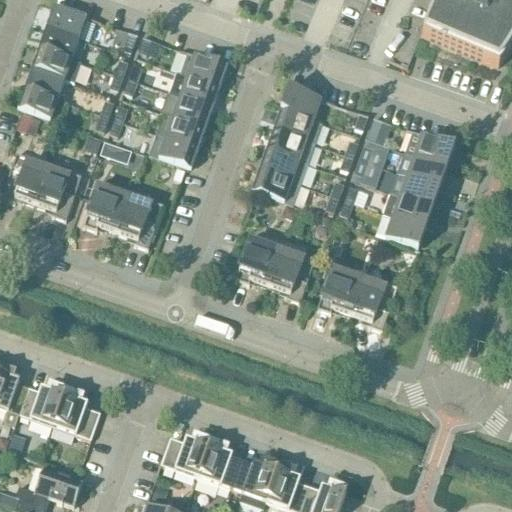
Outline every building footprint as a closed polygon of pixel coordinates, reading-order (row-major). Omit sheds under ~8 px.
[(497,72),(503,65),(507,58),(511,50),(511,49),(511,0),(437,0),(420,40),(497,72)] [(45,32),(45,33),(77,45),(85,23),(52,12),(47,33),(45,32)] [(31,73),(31,74),(62,85),(63,84),(74,88),(81,68),(70,64),(77,45),(45,33),(40,53),(38,52),(38,54),(33,73),(31,73)] [(123,53),(131,56),(136,42),(128,39),(123,53)] [(142,44),(137,58),(145,61),(150,47),(142,44)] [(175,78),(175,79),(218,94),(219,93),(217,92),(226,73),(193,61),(186,81),(175,78)] [(118,66),(113,80),(122,83),(127,69),(118,66)] [(132,71),(122,99),(130,102),(140,74),(132,71)] [(24,93),(24,94),(55,105),(62,85),(31,74),(26,94),(24,93)] [(175,79),(168,99),(211,114),(212,113),(210,112),(218,94),(175,79)] [(108,94),(117,97),(122,83),(113,80),(108,94)] [(24,94),(18,116),(56,130),(64,108),(55,105),(24,94)] [(279,114),(279,115),(312,127),(319,106),(287,94),(281,115),(279,114)] [(162,119),(162,120),(204,135),(205,133),(203,133),(211,114),(168,99),(161,118),(162,119)] [(104,107),(99,121),(107,124),(112,110),(104,107)] [(118,111),(112,126),(121,129),(126,115),(118,111)] [(272,135),(272,136),(315,150),(322,130),(312,127),(279,115),(274,135),(272,135)] [(20,118),(14,135),(34,142),(40,125),(20,118)] [(155,139),(156,139),(155,141),(197,155),(197,154),(195,153),(204,135),(162,120),(155,139)] [(353,134),(361,137),(366,123),(358,120),(353,134)] [(94,135),(102,138),(107,124),(99,121),(94,135)] [(372,123),(365,144),(383,151),(391,130),(372,123)] [(112,126),(108,139),(116,142),(121,129),(112,126)] [(265,155),(265,156),(307,171),(315,150),(272,136),(267,156),(265,155)] [(148,162),(157,165),(187,176),(197,155),(155,141),(148,162)] [(420,141),(412,162),(445,174),(445,172),(443,172),(452,152),(420,141)] [(87,142),(83,155),(95,159),(99,147),(87,142)] [(365,144),(357,165),(380,174),(388,153),(383,151),(365,144)] [(103,147),(98,160),(126,169),(130,156),(103,147)] [(348,147),(343,161),(352,164),(357,150),(348,147)] [(258,175),(258,177),(300,192),(307,171),(265,156),(260,176),(258,175)] [(403,159),(396,179),(438,194),(438,193),(436,192),(445,174),(412,162),(403,159)] [(15,204),(34,211),(46,175),(27,168),(28,164),(15,160),(0,203),(0,202),(0,203),(14,209),(14,208),(13,207),(15,204)] [(338,175),(346,178),(352,164),(343,161),(338,175)] [(357,165),(350,185),(374,193),(380,174),(357,165)] [(176,173),(172,184),(180,187),(184,176),(176,173)] [(46,175),(34,211),(53,217),(52,221),(51,220),(50,222),(65,227),(65,225),(80,183),(67,178),(66,182),(46,175)] [(252,199),(283,209),(285,210),(293,213),(300,192),(258,177),(252,199)] [(396,179),(389,200),(431,214),(431,213),(429,212),(438,194),(396,179)] [(333,187),(328,201),(337,204),(342,190),(333,187)] [(97,233),(116,239),(128,203),(109,196),(110,193),(97,189),(82,231),(81,232),(96,237),(96,236),(95,236),(97,233)] [(347,192),(342,206),(351,209),(356,195),(347,192)] [(382,220),(391,223),(424,234),(422,233),(431,214),(389,200),(382,220)] [(323,215),(332,218),(337,204),(328,201),(323,215)] [(128,203),(116,239),(135,246),(134,250),(133,249),(133,250),(147,256),(147,254),(162,211),(149,207),(148,210),(128,203)] [(342,206),(337,220),(345,223),(351,209),(342,206)] [(285,210),(280,221),(292,225),(296,214),(293,213),(285,210)] [(383,244),(414,255),(424,234),(391,223),(383,244)] [(249,286),(268,293),(284,247),(263,239),(261,246),(249,242),(234,285),(234,286),(248,291),(248,290),(249,286)] [(379,243),(375,252),(385,255),(388,247),(379,243)] [(284,247),(268,293),(287,300),(286,303),(285,303),(285,304),(299,309),(299,308),(314,265),(303,261),(305,254),(284,247)] [(330,315),(350,322),(362,286),(343,279),(344,275),(331,271),(316,314),(315,315),(330,320),(330,319),(329,318),(330,315)] [(362,286),(350,322),(369,329),(368,332),(367,332),(366,333),(381,338),(381,337),(396,294),(383,289),(382,293),(362,286)] [(0,374),(0,415),(17,421),(27,394),(17,390),(18,385),(9,382),(11,378),(0,374)] [(27,394),(17,421),(51,433),(64,397),(50,392),(48,396),(39,392),(38,397),(27,394)] [(64,397),(51,433),(89,447),(99,419),(84,414),(86,409),(77,406),(79,402),(64,397)] [(9,448),(7,454),(15,457),(19,458),(25,443),(12,439),(9,448)] [(0,441),(0,453),(5,456),(8,447),(9,445),(0,441)] [(169,444),(159,471),(196,484),(209,448),(194,443),(193,447),(184,444),(182,448),(169,444)] [(209,448),(196,484),(230,496),(240,469),(229,465),(231,460),(222,457),(223,453),(209,448)] [(240,469),(230,496),(240,500),(238,507),(251,511),(262,511),(264,508),(277,472),(262,467),(261,471),(252,468),(250,472),(240,469)] [(277,472),(264,508),(274,511),(300,511),(308,493),(297,489),(299,484),(290,481),(291,477),(277,472)] [(15,504),(18,505),(15,511),(45,511),(48,506),(61,510),(61,509),(70,511),(73,511),(75,507),(78,508),(82,497),(79,496),(81,489),(80,488),(80,490),(42,476),(42,475),(41,475),(33,498),(18,493),(15,504)] [(156,491),(151,505),(162,509),(167,495),(156,491)] [(308,493),(300,511),(339,511),(345,496),(330,491),(329,495),(320,491),(318,496),(308,493)]
